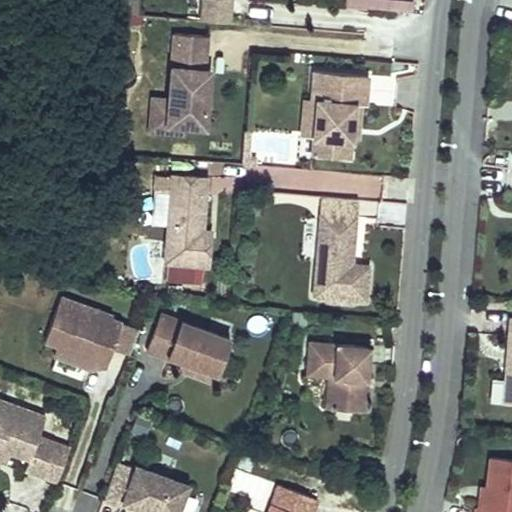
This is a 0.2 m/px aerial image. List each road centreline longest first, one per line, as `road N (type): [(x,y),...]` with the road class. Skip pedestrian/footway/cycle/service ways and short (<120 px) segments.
road 1 (residential): [(443,0),(403,431),(381,511)]
road 2 (residential): [(418,511),(439,419),(476,0)]
